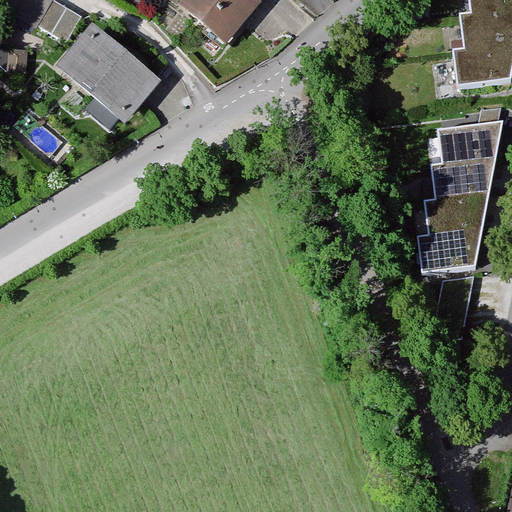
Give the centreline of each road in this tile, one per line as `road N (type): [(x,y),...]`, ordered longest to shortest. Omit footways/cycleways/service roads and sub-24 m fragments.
road 1 (primary): [(0,331),(136,305),(255,303),(377,324),(511,365)]
road 2 (residential): [(272,78),(317,155),(450,472)]
road 3 (unclassified): [(272,78),(0,246)]
road 4 (unclassified): [(511,369),(489,439),(450,472)]
road 5 (unclassified): [(366,0),(272,78)]
